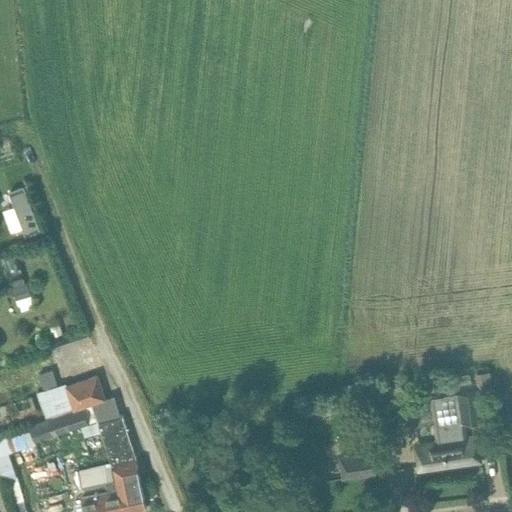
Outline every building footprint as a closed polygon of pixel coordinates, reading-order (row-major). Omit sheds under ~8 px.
[(24,186),(9,192),(25,237),(41,231),(24,186)] [(3,188),(0,189),(0,217),(10,216),(3,188)] [(30,300),(28,285),(15,287),(18,302),(30,300)] [(47,420),(83,407),(92,404),(98,420),(120,412),(114,396),(106,399),(97,375),(67,386),(66,384),(57,387),(52,371),(39,375),(44,390),(37,392),(47,420)] [(436,441),(415,444),(419,470),(481,460),(477,435),(466,436),(463,422),(483,419),(479,389),(445,394),(449,423),(434,425),(436,441)] [(0,420),(37,414),(34,397),(0,403),(0,420)] [(83,407),(47,420),(0,437),(0,469),(5,483),(18,478),(9,454),(36,445),(35,441),(89,423),(83,407)] [(116,417),(98,423),(110,462),(119,490),(121,490),(125,511),(130,511),(146,509),(142,489),(141,486),(142,486),(136,460),(123,415),(116,417)] [(343,477),(386,471),(383,449),(340,456),(343,477)] [(110,462),(79,470),(83,489),(105,485),(107,492),(81,498),(83,511),(125,511),(121,490),(119,490),(110,462)]
